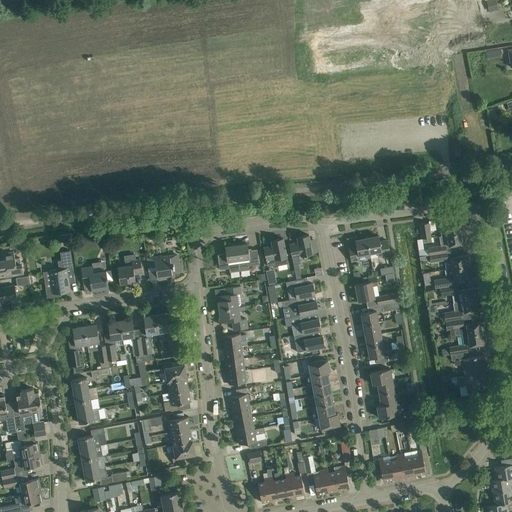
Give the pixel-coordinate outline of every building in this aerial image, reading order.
[(481,0),(459,3),(458,0),(441,0),(413,3),(418,44),(485,37),(481,0)] [(498,10),(496,0),(486,0),(489,12),(498,10)] [(440,229),(441,236),(456,233),(465,232),(463,221),(445,224),(446,228),(440,229)] [(429,223),(419,224),(422,239),(431,237),(429,223)] [(146,229),(147,240),(156,239),(154,228),(153,227),(146,228),(146,229)] [(97,231),(98,240),(107,239),(106,230),(97,231)] [(467,243),(465,232),(456,233),(441,236),(439,236),(441,245),(446,245),(449,244),(449,246),(467,243)] [(73,244),(72,233),(60,235),(61,240),(67,239),(68,245),(73,244)] [(298,242),(289,244),(292,257),(294,265),(298,264),(301,263),(299,256),(301,256),(303,255),(313,253),(309,235),(297,237),(298,242)] [(379,236),(367,238),(370,253),(377,252),(378,256),(390,253),(388,240),(380,242),(379,236)] [(272,246),(263,248),(268,267),(288,263),(283,238),(271,241),(272,246)] [(370,253),(367,238),(355,240),(356,247),(348,248),(351,261),(361,259),(360,255),(365,254),(366,258),(371,258),(370,253)] [(248,243),(236,245),(239,270),(249,268),(249,266),(259,264),(257,249),(248,250),(248,243)] [(239,270),(236,245),(225,246),(226,253),(217,255),(219,269),(230,268),(230,271),(239,270)] [(447,252),(446,245),(441,245),(428,247),(428,248),(429,255),(447,252)] [(419,256),(423,256),(429,255),(428,248),(418,250),(419,256)] [(70,291),(68,280),(74,279),(75,283),(70,250),(60,252),(61,260),(57,261),(59,269),(49,271),(52,287),(45,288),(47,298),(61,296),(60,292),(70,291)] [(20,258),(15,259),(14,252),(3,254),(4,260),(0,261),(0,273),(6,272),(7,277),(24,274),(22,263),(21,263),(20,258)] [(446,269),(471,265),(469,254),(450,257),(451,258),(448,259),(447,252),(429,255),(430,262),(430,263),(444,260),(446,269)] [(117,267),(120,284),(135,281),(134,274),(142,273),(140,259),(136,259),(135,254),(124,255),(125,266),(117,267)] [(154,258),(158,279),(166,277),(166,275),(183,272),(181,262),(179,262),(177,255),(154,258)] [(387,281),(395,280),(393,265),(381,267),(382,275),(387,274),(387,281)] [(471,265),(446,269),(447,276),(453,275),(454,279),(472,277),(471,265)] [(81,268),(82,273),(83,283),(90,282),(92,291),(109,288),(106,270),(94,272),(93,266),(81,268)] [(16,278),(17,285),(29,283),(28,276),(16,278)] [(378,285),(376,277),(367,278),(368,282),(355,284),(358,301),(374,298),(372,287),(378,285)] [(434,281),(435,288),(439,288),(452,286),(451,277),(433,280),(434,281)] [(315,294),(313,283),(302,286),(300,279),(296,280),(286,282),(290,299),(304,296),(315,294)] [(275,284),(268,286),(269,293),(276,292),(275,284)] [(18,302),(15,285),(0,287),(0,301),(10,299),(11,303),(18,302)] [(481,298),(479,287),(458,291),(457,285),(452,286),(439,288),(441,296),(452,295),(453,303),(481,298)] [(217,296),(219,310),(245,306),(244,303),(245,302),(245,300),(245,298),(244,296),(243,294),(241,293),(240,286),(225,288),(227,288),(228,294),(216,296),(216,297),(217,296)] [(375,305),(398,301),(397,293),(377,297),(378,304),(374,304),(374,305),(375,305)] [(289,307),(291,318),(300,316),(307,314),(318,311),(316,301),(305,303),(304,296),(290,299),(282,301),(284,308),(289,307)] [(445,319),(445,322),(463,319),(462,313),(483,309),(481,298),(453,303),(454,311),(440,313),(442,320),(445,319)] [(382,312),(399,309),(398,301),(375,305),(381,304),(382,312)] [(245,306),(219,310),(221,322),(219,322),(219,323),(232,321),(234,330),(247,328),(246,318),(240,319),(239,311),(245,310),(245,306)] [(361,313),(363,325),(379,322),(377,310),(361,313)] [(165,314),(155,315),(158,333),(170,331),(168,316),(165,314)] [(301,323),(303,333),(310,331),(321,329),(319,318),(308,321),(307,314),(300,316),(291,318),(284,319),(286,326),(301,323)] [(147,337),(141,338),(144,361),(152,360),(151,353),(149,341),(152,341),(152,334),(158,333),(155,315),(146,316),(144,320),(147,337)] [(137,362),(144,361),(141,338),(135,339),(132,321),(129,319),(119,321),(122,339),(123,339),(124,344),(129,344),(131,346),(134,346),(135,356),(136,355),(137,362)] [(462,336),(486,332),(484,321),(467,324),(467,325),(464,326),(463,319),(445,322),(446,330),(458,328),(459,336),(462,336)] [(111,341),(122,339),(119,321),(111,322),(108,325),(111,341)] [(363,325),(365,336),(381,333),(379,322),(363,325)] [(93,325),(84,326),(86,344),(87,344),(99,342),(97,327),(93,325)] [(86,344),(84,326),(75,328),(73,331),(75,346),(76,346),(76,350),(70,351),(72,367),(80,365),(78,350),(82,350),(82,345),(86,344)] [(324,346),(322,336),(311,338),(310,331),(303,333),(289,336),(290,341),(295,340),(297,352),(311,349),(317,348),(324,346)] [(449,347),(450,354),(456,353),(468,351),(467,346),(470,345),(470,346),(488,343),(486,332),(462,336),(463,344),(449,347)] [(168,334),(171,350),(179,348),(177,333),(168,334)] [(365,336),(367,347),(383,344),(381,333),(365,336)] [(223,336),(224,348),(242,346),(240,334),(223,336)] [(113,344),(106,345),(109,367),(117,366),(116,361),(113,344)] [(386,356),(383,344),(367,347),(370,359),(375,358),(376,363),(388,361),(394,360),(394,355),(387,356),(387,355),(386,356)] [(101,368),(109,367),(106,345),(97,347),(101,368)] [(224,348),(226,360),(243,358),(242,346),(224,348)] [(463,363),(464,370),(487,366),(486,355),(457,359),(456,353),(450,354),(450,355),(451,355),(452,360),(455,360),(455,365),(463,363)] [(226,360),(228,372),(245,370),(243,358),(226,360)] [(308,363),(309,371),(329,367),(327,360),(323,361),(323,360),(308,363)] [(161,364),(160,364),(161,369),(162,369),(165,368),(165,372),(168,386),(187,383),(186,378),(187,378),(184,364),(172,366),(171,362),(161,364)] [(85,372),(84,365),(80,365),(72,367),(74,373),(85,372)] [(458,382),(489,377),(487,366),(464,370),(465,375),(458,376),(458,377),(451,378),(452,383),(458,382)] [(90,371),(92,377),(110,374),(109,367),(90,371)] [(309,371),(311,379),(328,376),(327,371),(329,371),(329,367),(309,371)] [(370,372),(372,380),(392,376),(390,368),(370,372)] [(245,370),(228,372),(229,384),(247,382),(245,370)] [(311,379),(312,387),(329,384),(328,376),(311,379)] [(377,383),(378,387),(393,384),(392,376),(372,380),(372,384),(377,383)] [(71,380),(73,391),(88,388),(86,377),(81,378),(71,380)] [(143,386),(141,377),(133,379),(134,387),(143,386)] [(489,377),(458,382),(459,387),(467,386),(468,392),(478,390),(491,388),(489,377)] [(168,386),(170,396),(189,392),(187,383),(168,386)] [(312,387),(314,396),(331,392),(329,384),(312,387)] [(378,387),(379,394),(395,391),(393,384),(378,387)] [(27,389),(31,415),(33,424),(40,423),(37,409),(41,408),(38,390),(33,391),(33,388),(27,389)] [(73,391),(75,402),(90,399),(88,388),(73,391)] [(20,415),(14,416),(17,431),(18,439),(26,438),(23,416),(31,415),(27,389),(20,390),(21,393),(16,394),(20,415)] [(379,394),(381,402),(396,399),(395,391),(379,394)] [(189,392),(170,396),(171,400),(163,402),(165,411),(178,409),(177,404),(190,402),(189,392)] [(314,396),(316,404),(333,401),(331,392),(314,396)] [(230,397),(232,409),(250,405),(247,393),(230,397)] [(75,402),(77,412),(92,410),(90,399),(75,402)] [(377,406),(378,410),(398,406),(396,399),(381,402),(381,405),(377,406)] [(316,404),(317,412),(334,409),(333,401),(316,404)] [(232,409),(235,421),(252,417),(250,405),(232,409)] [(398,406),(378,410),(379,418),(399,414),(398,406)] [(92,410),(77,412),(79,423),(100,419),(98,409),(92,410)] [(317,412),(319,420),(338,417),(337,413),(335,413),(334,409),(317,412)] [(17,431),(14,416),(6,417),(9,433),(17,431)] [(144,435),(149,434),(148,431),(152,430),(151,426),(162,424),(161,416),(141,420),(144,435)] [(168,420),(170,430),(189,426),(187,417),(168,420)] [(235,421),(237,432),(254,429),(252,417),(235,421)] [(338,417),(319,420),(320,429),(336,426),(336,425),(340,424),(338,417)] [(421,419),(413,421),(418,443),(426,441),(421,419)] [(33,424),(35,436),(46,435),(44,422),(40,423),(33,424)] [(170,430),(172,439),(191,436),(189,426),(170,430)] [(257,441),(255,434),(264,433),(263,427),(254,429),(237,432),(239,444),(249,442),(250,448),(267,445),(266,439),(257,441)] [(101,445),(99,434),(104,433),(103,428),(90,430),(91,435),(78,438),(80,449),(95,446),(101,445)] [(369,430),(371,444),(379,443),(377,429),(369,430)] [(190,436),(172,439),(175,457),(172,458),(173,463),(183,461),(182,457),(195,454),(192,441),(191,441),(190,436)] [(12,449),(14,459),(40,453),(38,442),(22,446),(20,439),(5,442),(6,450),(12,449)] [(80,449),(82,459),(103,456),(101,445),(95,446),(80,449)] [(246,453),(248,463),(261,460),(260,450),(246,453)] [(418,456),(411,457),(414,475),(424,473),(425,471),(421,450),(417,451),(418,456)] [(0,470),(2,479),(16,476),(14,470),(42,464),(40,453),(14,459),(15,466),(14,468),(0,470)] [(404,454),(400,455),(404,477),(414,475),(411,457),(405,458),(404,454)] [(397,460),(391,461),(394,479),(404,477),(400,455),(396,455),(397,460)] [(82,459),(84,470),(99,468),(97,457),(82,459)] [(394,479),(391,461),(384,462),(383,458),(378,459),(382,480),(385,481),(394,479)] [(308,461),(305,462),(307,474),(315,472),(312,460),(308,461)] [(511,464),(495,467),(496,479),(511,477),(511,478),(511,477),(511,464)] [(341,470),(334,472),(337,490),(348,488),(349,486),(345,465),(340,466),(341,470)] [(107,477),(105,466),(99,468),(84,470),(86,481),(96,479),(101,478),(107,477)] [(286,479),(279,480),(283,498),(294,496),(289,473),(289,474),(287,467),(284,468),(286,479)] [(266,469),(267,473),(272,500),(283,498),(279,480),(273,481),(271,469),(266,469)] [(328,469),(323,470),(327,492),(337,490),(334,472),(329,472),(328,469)] [(327,492),(323,470),(319,470),(320,474),(313,476),(317,494),(327,492)] [(128,479),(126,471),(110,474),(112,482),(128,479)] [(272,500),(267,473),(263,473),(263,478),(264,478),(265,482),(258,484),(262,502),(272,500)] [(293,473),(289,473),(294,496),(305,494),(303,484),(301,476),(294,477),(293,473)] [(16,476),(2,479),(4,488),(13,486),(15,495),(40,489),(38,478),(17,483),(16,476)] [(151,491),(162,488),(159,476),(149,478),(150,484),(151,491)] [(491,480),(492,492),(511,489),(511,484),(511,478),(511,477),(496,479),(491,480)] [(121,483),(115,484),(116,489),(117,494),(123,493),(121,483)] [(93,489),(95,502),(106,500),(103,487),(93,489)] [(0,506),(1,511),(19,511),(23,511),(22,505),(43,500),(40,489),(15,495),(17,503),(0,506)] [(492,492),(494,505),(507,503),(511,502),(511,489),(492,492)] [(161,495),(162,502),(180,499),(179,492),(161,495)] [(162,502),(164,509),(182,506),(180,499),(162,502)] [(486,506),(487,511),(506,511),(506,510),(508,510),(507,503),(494,505),(486,506)]
